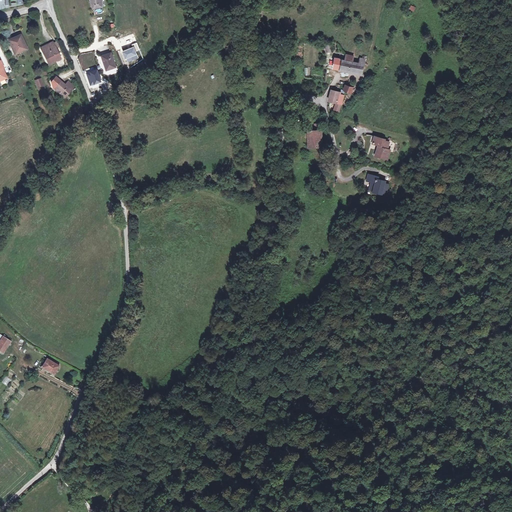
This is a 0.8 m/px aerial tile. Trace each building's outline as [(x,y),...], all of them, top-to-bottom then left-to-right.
[(101,8),(99,0),(90,0),(92,7),(93,7),(94,10),(101,8)] [(26,50),(20,36),(8,42),(12,50),(15,50),(17,54),(26,50)] [(55,47),(53,42),(48,44),(47,44),(40,47),(47,63),(60,57),(55,47)] [(116,66),(112,53),(103,55),(107,69),(116,66)] [(346,60),(344,59),(341,69),(362,74),(366,59),(361,58),(359,62),(354,61),(354,56),(347,54),(346,60)] [(334,67),(341,69),(344,59),(340,58),(336,57),(335,61),(334,64),(334,67)] [(37,81),(41,90),(46,88),(42,79),(37,81)] [(75,86),(69,81),(66,85),(61,82),(58,86),(56,89),(66,97),(75,86)] [(355,87),(347,83),(344,90),(352,94),(355,87)] [(341,92),(332,90),(329,100),(342,104),(344,95),(340,94),(341,92)] [(323,146),(322,130),(315,130),(308,130),(309,147),(323,146)] [(386,136),(377,134),(374,141),(381,143),(379,149),(378,149),(377,154),(389,158),(392,148),(389,147),(391,140),(386,138),(386,136)] [(380,177),(369,174),(367,182),(372,183),(371,187),(376,189),(375,192),(388,195),(391,184),(387,183),(387,181),(379,179),(380,177)] [(10,339),(2,334),(0,337),(0,348),(3,350),(10,339)] [(57,367),(46,360),(42,367),(53,374),(57,367)]
